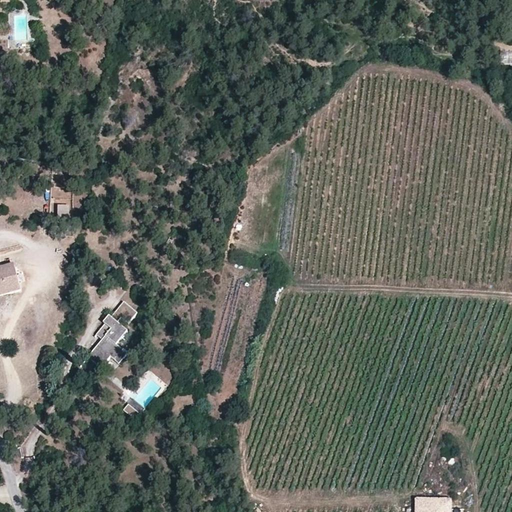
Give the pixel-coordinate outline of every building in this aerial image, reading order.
[(58,208),(58,226),(70,226),(70,208),(58,208)] [(15,267),(0,270),(0,298),(20,294),(15,267)] [(61,284),(65,269),(57,267),(54,282),(61,284)] [(102,342),(88,358),(99,367),(102,363),(106,366),(112,360),(120,367),(128,358),(117,347),(128,335),(124,332),(138,317),(125,305),(111,320),(110,319),(104,326),(105,327),(97,337),(102,342)] [(128,405),(123,410),(135,421),(140,415),(128,405)] [(450,511),(451,500),(416,500),(415,511),(450,511)]
